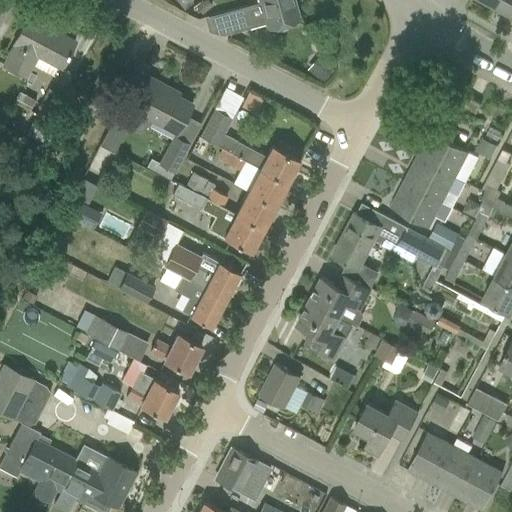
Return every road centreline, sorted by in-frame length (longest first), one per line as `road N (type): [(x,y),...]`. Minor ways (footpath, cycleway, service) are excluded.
road 1 (residential): [(209,409),(359,130)]
road 2 (residential): [(359,130),(111,0)]
road 3 (residential): [(402,511),(209,409)]
road 4 (residential): [(359,130),(421,19)]
